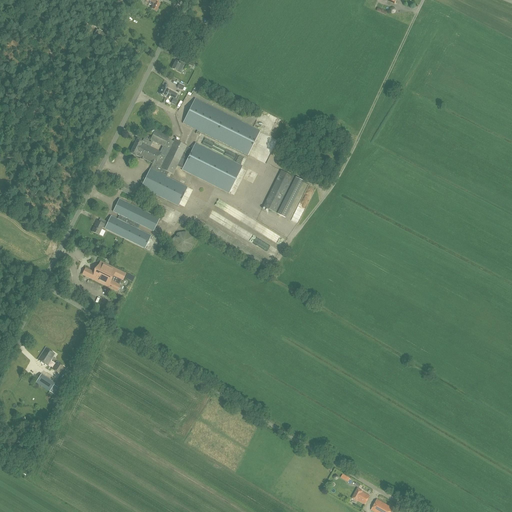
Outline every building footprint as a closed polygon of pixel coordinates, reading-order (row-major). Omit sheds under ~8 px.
[(151,9),(157,11),(160,4),(158,3),(159,0),(141,0),(142,0),(145,2),(153,6),(151,9)] [(192,42),(199,46),(203,38),(201,37),(203,33),(199,31),(197,34),(196,34),(192,42)] [(171,69),(181,73),(183,68),(185,65),(181,63),(180,64),(175,62),(171,69)] [(168,95),(175,99),(178,94),(163,87),(159,94),(167,97),(168,95)] [(201,132),(248,156),(260,131),(195,98),(183,123),(197,131),(196,133),(200,135),(201,132)] [(144,176),(142,179),(144,180),(141,187),(178,206),(188,187),(167,177),(168,173),(173,175),(176,168),(177,166),(182,169),(182,170),(229,193),(242,166),(195,143),(192,149),(187,147),(187,146),(174,140),(173,142),(168,139),(169,137),(155,130),(150,140),(151,141),(150,142),(148,141),(147,145),(142,143),(142,142),(137,139),(133,146),(130,153),(135,156),(136,155),(141,158),(140,158),(143,160),(144,159),(153,164),(146,177),(144,176)] [(263,206),(277,213),(295,177),(281,170),(263,206)] [(296,178),(278,214),(286,218),(304,181),(296,178)] [(190,188),(183,200),(188,203),(194,190),(190,188)] [(104,229),(145,248),(151,236),(138,229),(140,225),(153,231),(160,218),(119,199),(113,212),(119,215),(117,219),(111,216),(107,222),(105,221),(103,224),(97,221),(91,232),(99,235),(103,227),(105,228),(104,229)] [(235,218),(243,221),(246,214),(238,211),(235,218)] [(301,219),(304,214),(299,211),(296,216),(301,219)] [(171,224),(175,216),(172,215),(170,218),(168,217),(166,222),(171,224)] [(219,222),(229,229),(233,223),(223,216),(219,222)] [(239,230),(237,234),(243,238),(244,238),(251,243),(254,244),(256,236),(253,235),(251,234),(246,230),(244,230),(241,227),(237,226),(236,228),(239,230)] [(173,248),(180,253),(188,252),(194,245),(192,237),(186,232),(177,233),(172,239),(173,248)] [(236,239),(234,244),(240,248),(243,243),(236,239)] [(256,245),(262,248),(264,241),(258,239),(256,245)] [(82,275),(117,292),(121,285),(119,284),(121,280),(123,281),(126,274),(100,261),(95,272),(85,268),(82,275)] [(38,360),(47,366),(55,354),(46,347),(38,360)] [(51,369),(60,375),(65,367),(56,361),(51,369)] [(50,391),(54,394),(58,387),(54,385),(55,383),(41,374),(36,382),(50,392),(50,391)] [(357,501),(365,505),(370,496),(362,492),(363,491),(358,488),(352,498),(357,501)] [(371,510),(375,511),(391,511),(394,508),(377,499),(371,510)]
